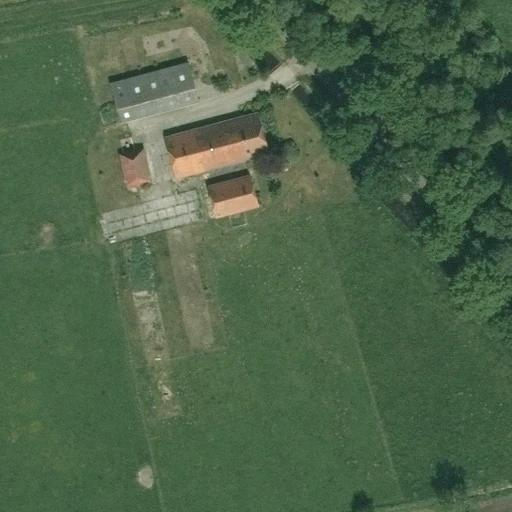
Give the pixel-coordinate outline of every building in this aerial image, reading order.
[(264,66),(271,80),(288,72),(281,58),(264,66)] [(197,101),(186,62),(109,83),(119,122),(197,101)] [(174,178),(269,154),(258,113),(164,137),(174,178)] [(124,186),(151,180),(144,147),(117,154),(124,186)] [(214,218),(257,206),(249,175),(206,187),(214,218)]
